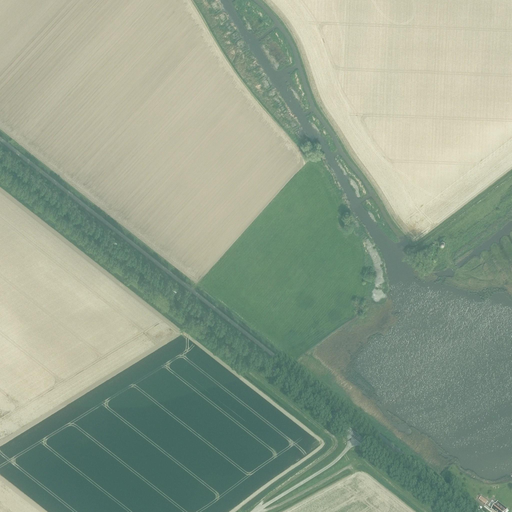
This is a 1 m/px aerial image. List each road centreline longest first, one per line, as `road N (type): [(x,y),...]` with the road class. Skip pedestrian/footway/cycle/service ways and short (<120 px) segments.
road 1 (unclassified): [(470,511),(0,139)]
road 2 (secondary): [(356,436),(0,154)]
road 3 (unclassified): [(253,511),(337,458),(356,436)]
road 4 (secondary): [(451,511),(356,436)]
road 5 (track): [(258,509),(328,451),(332,438),(320,434)]
